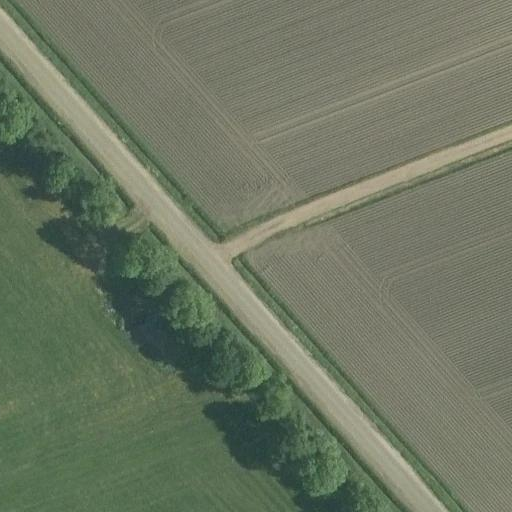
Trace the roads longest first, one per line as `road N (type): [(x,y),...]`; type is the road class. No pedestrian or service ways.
road 1 (tertiary): [(431,511),(0,35)]
road 2 (track): [(208,265),(511,148)]
